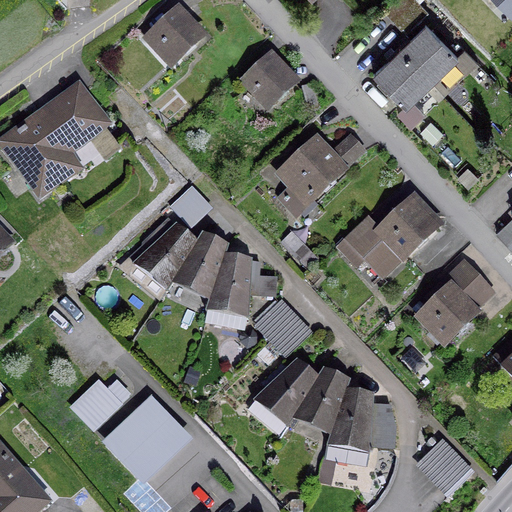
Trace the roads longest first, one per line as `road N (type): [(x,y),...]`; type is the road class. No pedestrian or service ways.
road 1 (residential): [(260,0),(511,272)]
road 2 (residential): [(0,90),(131,0)]
